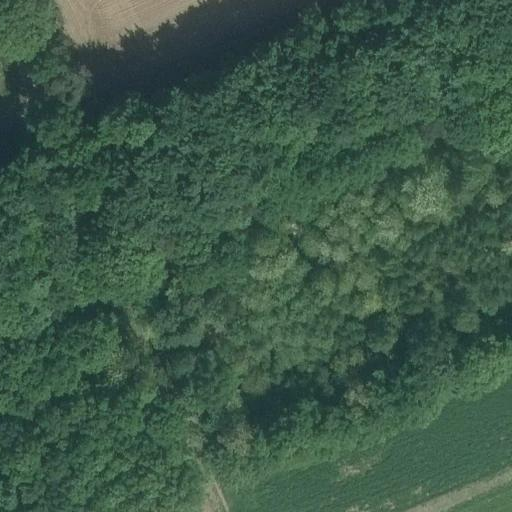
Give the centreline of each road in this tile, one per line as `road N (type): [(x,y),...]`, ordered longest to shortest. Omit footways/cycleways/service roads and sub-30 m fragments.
road 1 (track): [(511,105),(117,273)]
road 2 (track): [(339,0),(0,146)]
road 3 (track): [(0,3),(117,273)]
road 4 (track): [(117,273),(0,324)]
